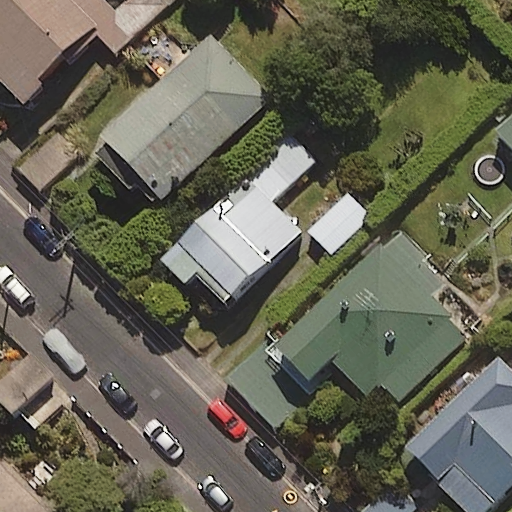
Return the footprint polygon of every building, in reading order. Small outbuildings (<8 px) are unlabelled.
[(104,0),(0,0),(0,80),(35,115),(53,97),(48,92),(100,38),(121,59),(178,0),(137,0),(121,17),(104,0)] [(269,108),(210,47),(97,155),(156,216),(269,108)] [(511,128),(497,144),(511,158),(511,128)] [(316,164),(285,133),(267,151),(274,159),(170,264),(224,317),(302,239),(271,209),(316,164)] [(74,162),(51,140),(20,172),(43,194),(74,162)] [(371,219),(348,198),(310,240),(334,261),(371,219)] [(448,295),(398,241),(278,355),(267,343),(221,387),(267,435),(335,371),(384,423),(466,346),(432,310),(448,295)] [(0,392),(0,406),(18,426),(64,384),(39,357),(0,392)] [(511,382),(496,367),(403,462),(454,511),(497,511),(511,497),(511,382)] [(0,511),(54,511),(0,459),(0,511)]
